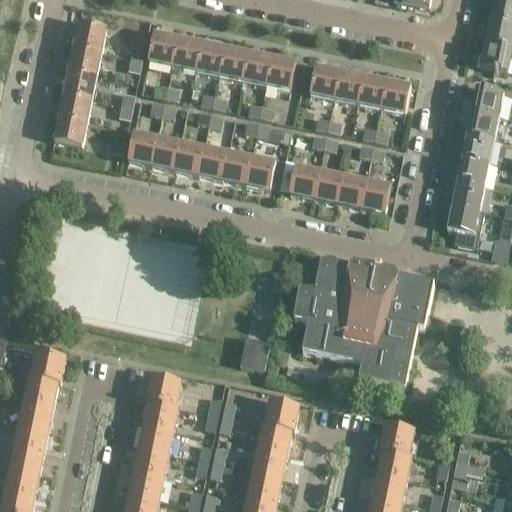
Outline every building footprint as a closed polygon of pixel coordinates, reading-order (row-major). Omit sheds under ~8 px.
[(394,0),(393,7),(400,9),(428,15),(431,0),(394,0)] [(511,7),(493,3),(488,27),(511,31),(511,7)] [(511,31),(488,27),(484,50),(511,55),(511,31)] [(78,30),(72,56),(100,62),(105,36),(78,30)] [(153,41),(147,68),(170,73),(170,72),(176,46),(153,41)] [(170,72),(170,73),(194,78),(200,50),(176,46),(170,72)] [(200,50),(194,78),(217,83),(223,55),(200,50)] [(511,55),(484,50),(479,74),(496,78),(507,80),(510,66),(511,66),(511,55)] [(132,54),(129,66),(141,68),(143,56),(132,54)] [(223,55),(217,83),(241,87),(247,60),(223,55)] [(72,56),(68,77),(95,83),(100,62),(72,56)] [(247,60),(241,87),(265,92),(271,65),(247,60)] [(271,65),(265,92),(289,97),(295,70),(271,65)] [(127,77),(138,80),(141,68),(129,66),(127,77)] [(309,102),(311,102),(332,106),(339,79),(314,74),(309,102)] [(68,77),(63,100),(90,108),(95,83),(68,77)] [(339,79),(332,106),(356,111),(362,84),(339,79)] [(362,84),(356,111),(380,116),(386,88),(362,84)] [(164,106),(166,95),(167,95),(168,87),(161,86),(155,93),(153,104),(164,106)] [(386,88),(380,116),(404,121),(410,93),(386,88)] [(475,94),(470,118),(498,124),(503,100),(475,94)] [(166,95),(164,106),(176,109),(178,97),(167,95),(166,95)] [(63,100),(58,124),(86,130),(90,108),(63,100)] [(122,101),(120,113),(132,115),(134,103),(122,101)] [(202,102),(199,113),(211,116),(214,104),(202,102)] [(214,104),(211,116),(223,118),(226,106),(214,104)] [(149,122),(160,124),(161,119),(163,112),(151,110),(149,122)] [(249,111),(247,123),(258,126),(261,114),(249,111)] [(161,119),(160,124),(173,127),(175,114),(163,112),(161,119)] [(118,125),(129,127),(132,115),(120,113),(118,125)] [(261,114),(258,126),(270,128),(273,116),(261,114)] [(470,118),(465,142),(493,148),(498,124),(470,118)] [(195,131),(207,134),(210,122),(198,119),(195,131)] [(210,122),(207,134),(220,136),(222,124),(210,122)] [(81,154),(86,130),(58,124),(53,148),(81,154)] [(317,125),(314,137),(326,139),(329,128),(317,125)] [(329,128),(326,139),(338,142),(341,130),(329,128)] [(243,141),(254,143),(257,131),(246,129),(243,141)] [(257,131),(254,143),(267,146),(270,134),(257,131)] [(270,134),(267,146),(287,149),(289,138),(270,134)] [(363,135),(361,147),(373,149),(375,138),(363,135)] [(387,140),(375,138),(373,149),(385,152),(387,140)] [(132,140),(127,168),(150,173),(157,145),(132,140)] [(465,142),(460,166),(488,171),(493,148),(465,142)] [(313,143),(311,154),(323,156),(325,145),(313,143)] [(157,145),(150,173),(174,178),(180,150),(157,145)] [(325,145),(323,156),(335,159),(337,148),(325,145)] [(110,160),(122,163),(124,150),(112,148),(110,160)] [(180,150),(174,178),(198,183),(204,155),(180,150)] [(360,153),(358,164),(369,167),(372,155),(360,153)] [(204,155),(198,183),(221,187),(227,160),(204,155)] [(381,169),(383,158),(372,155),(369,167),(381,169)] [(227,160),(221,187),(245,192),(251,165),(227,160)] [(251,165),(245,192),(269,197),(274,170),(251,165)] [(460,166),(456,189),(483,195),(488,171),(460,166)] [(279,197),(289,199),(288,201),(311,206),(318,178),(296,174),(297,169),(285,167),(279,197)] [(318,178),(311,206),(335,211),(341,183),(318,178)] [(341,183),(335,211),(359,216),(365,188),(341,183)] [(365,188),(359,216),(383,221),(389,193),(365,188)] [(456,189),(451,213),(478,219),(483,195),(456,189)] [(511,212),(505,212),(503,224),(511,225),(511,212)] [(473,243),(478,219),(451,213),(446,237),(473,243)] [(498,248),(510,250),(511,238),(511,225),(503,224),(498,248)] [(301,360),(344,369),(361,372),(358,387),(404,397),(417,335),(388,329),(391,315),(397,286),(394,281),(380,278),(381,276),(375,275),(374,280),(320,269),(314,298),(299,295),(292,327),(307,330),(301,360)] [(239,374),(251,377),(263,379),(269,351),(245,346),(239,374)] [(35,360),(30,385),(60,391),(65,366),(35,360)] [(27,384),(22,406),(53,413),(57,392),(59,392),(60,391),(30,385),(27,384)] [(150,384),(145,408),(176,415),(181,390),(150,384)] [(22,406),(17,431),(48,437),(53,413),(22,406)] [(210,406),(207,421),(217,424),(220,408),(210,406)] [(148,411),(143,432),(174,438),(178,415),(176,415),(145,408),(145,410),(148,411)] [(268,408),(263,433),(291,440),(293,441),(298,414),(268,408)] [(225,409),(222,424),(231,426),(234,411),(225,409)] [(204,437),(214,439),(217,424),(207,421),(204,437)] [(222,424),(218,440),(228,442),(231,426),(222,424)] [(17,431),(12,453),(43,460),(48,437),(17,431)] [(143,432),(138,455),(169,461),(174,438),(143,432)] [(260,432),(256,453),(287,461),(291,440),(263,433),(260,432)] [(380,459),(381,459),(410,463),(415,439),(384,433),(382,446),(377,445),(374,458),(380,459)] [(12,453),(8,475),(38,482),(43,460),(12,453)] [(201,453),(198,467),(208,469),(211,455),(201,453)] [(256,453),(251,475),(282,482),(287,461),(256,453)] [(435,485),(445,488),(452,456),(441,453),(435,485)] [(138,455),(134,478),(164,484),(169,461),(138,455)] [(215,456),(212,470),(222,471),(225,458),(215,456)] [(457,458),(455,470),(467,472),(470,461),(457,458)] [(381,459),(377,480),(407,486),(412,464),(410,463),(381,459)] [(475,460),(474,467),(482,468),(483,462),(475,460)] [(195,483),(205,485),(208,469),(198,467),(195,483)] [(209,486),(219,488),(222,471),(212,470),(209,486)] [(455,470),(452,482),(464,485),(465,481),(467,472),(455,470)] [(467,472),(465,481),(481,485),(483,476),(467,472)] [(8,475),(3,498),(34,504),(38,482),(8,475)] [(251,475),(246,499),(277,505),(282,482),(251,475)] [(134,478),(129,501),(159,507),(164,484),(134,478)] [(377,480),(372,502),(403,508),(407,486),(377,480)] [(451,487),(450,493),(465,496),(481,500),(483,489),(467,485),(466,489),(451,486),(451,487)] [(511,488),(508,488),(503,509),(511,510),(511,488)] [(0,511),(32,511),(34,504),(3,498),(0,511)] [(199,511),(202,500),(191,498),(189,508),(185,507),(183,511),(199,511)] [(246,499),(243,511),(275,511),(277,505),(246,499)] [(432,500),(430,511),(435,511),(440,511),(442,503),(432,500)] [(129,501),(126,511),(158,511),(159,507),(129,501)] [(205,501),(202,511),(213,511),(215,503),(205,501)] [(372,502),(369,511),(401,511),(403,508),(372,502)]
